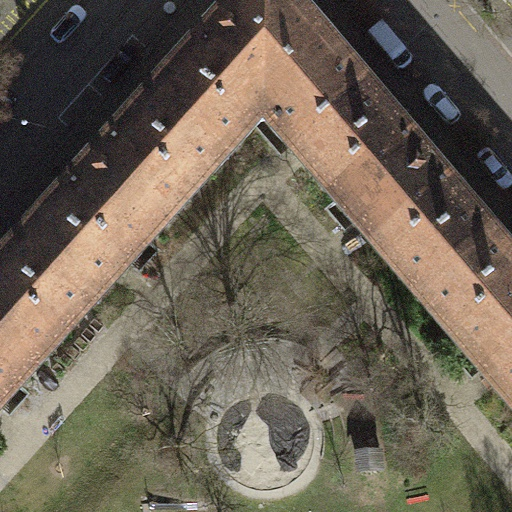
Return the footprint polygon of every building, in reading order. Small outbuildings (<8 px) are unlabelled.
[(292,153),(367,89),(291,0),(238,0),(205,37),(155,94),(229,160),(264,121),(292,153)] [(419,300),(494,236),(442,175),(445,173),(423,148),(420,151),(367,89),(292,153),(419,300)] [(229,160),(155,94),(101,154),(98,151),(76,174),(80,177),(25,237),(99,304),(229,160)] [(511,408),(511,257),(494,236),(419,300),(511,408)] [(0,412),(99,304),(25,237),(0,265),(0,412)]
